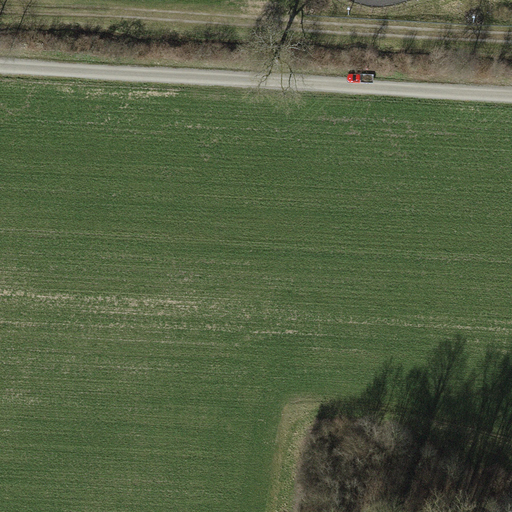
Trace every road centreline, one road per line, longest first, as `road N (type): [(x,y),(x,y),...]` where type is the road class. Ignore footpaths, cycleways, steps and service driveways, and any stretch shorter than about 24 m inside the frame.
road 1 (track): [(511,38),(0,3)]
road 2 (track): [(0,69),(511,95)]
